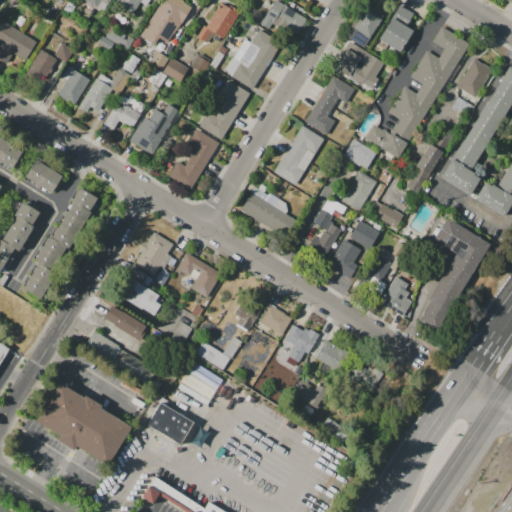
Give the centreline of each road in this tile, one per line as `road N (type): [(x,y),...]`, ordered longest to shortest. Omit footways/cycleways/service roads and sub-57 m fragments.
road 1 (residential): [(0,98),(408,355)]
road 2 (residential): [(149,192),(0,420)]
road 3 (residential): [(347,0),(204,223)]
road 4 (trunk): [(468,383),(382,511)]
road 5 (trunk): [(426,511),(501,405)]
